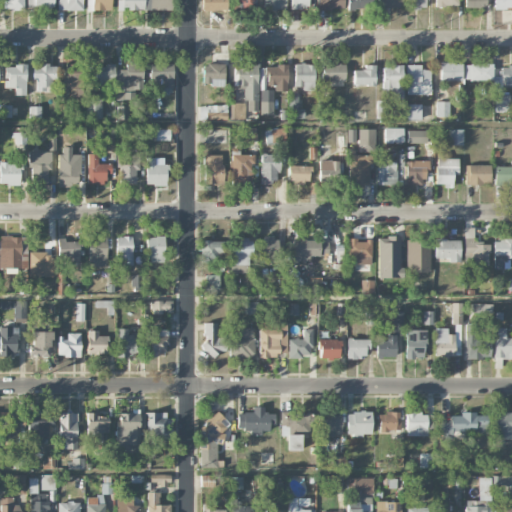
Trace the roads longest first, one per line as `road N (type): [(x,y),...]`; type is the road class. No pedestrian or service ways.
road 1 (residential): [(188,511),(189,0)]
road 2 (residential): [(511,215),(0,214)]
road 3 (residential): [(511,387),(0,387)]
road 4 (residential): [(511,40),(0,40)]
